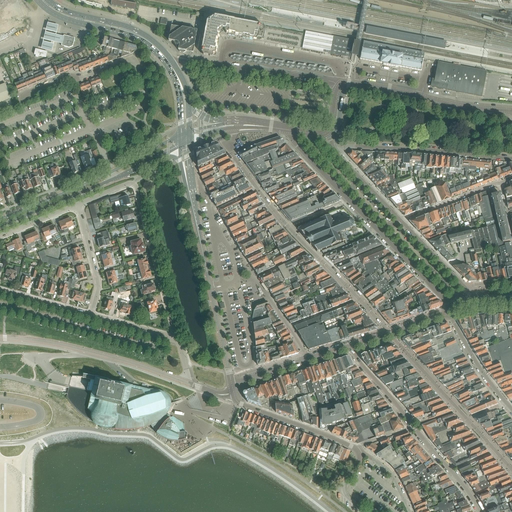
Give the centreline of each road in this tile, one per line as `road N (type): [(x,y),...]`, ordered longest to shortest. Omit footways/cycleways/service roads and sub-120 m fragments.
road 1 (tertiary): [(231,383),(187,172)]
road 2 (residential): [(480,511),(348,347)]
road 3 (tertiary): [(180,134),(0,219)]
road 4 (tertiary): [(0,226),(180,146)]
road 5 (tertiary): [(0,338),(61,344),(190,383)]
road 6 (residential): [(511,158),(333,147)]
road 7 (tertiary): [(511,111),(339,84)]
road 8 (residential): [(176,340),(131,183)]
road 9 (residential): [(220,66),(223,51),(234,46),(334,64),(339,84)]
road 10 (residential): [(144,88),(129,61),(20,95)]
road 11 (residential): [(233,392),(241,404),(358,451)]
road 12 (tertiary): [(348,347),(231,383)]
road 13 (residential): [(339,84),(220,66)]
